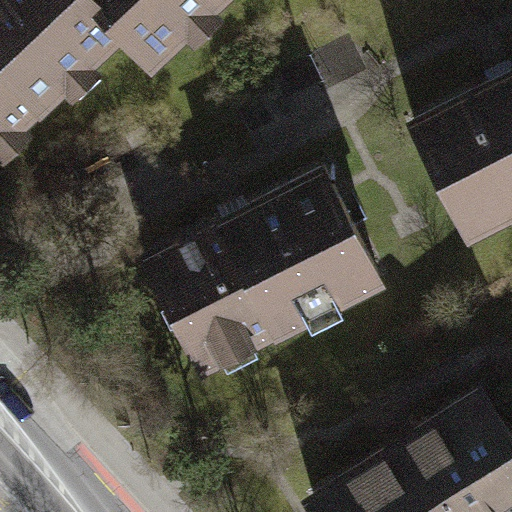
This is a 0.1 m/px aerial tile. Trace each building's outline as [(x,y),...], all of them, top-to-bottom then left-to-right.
[(0,0),(0,148),(122,25),(95,0),(0,0)] [(95,0),(122,25),(158,61),(218,0),(95,0)] [(511,55),(407,108),(470,233),(511,211),(511,55)] [(139,249),(205,372),(384,276),(317,152),(139,249)] [(290,485),(308,511),(510,511),(511,511),(511,430),(509,426),(471,368),(376,430),(290,485)]
